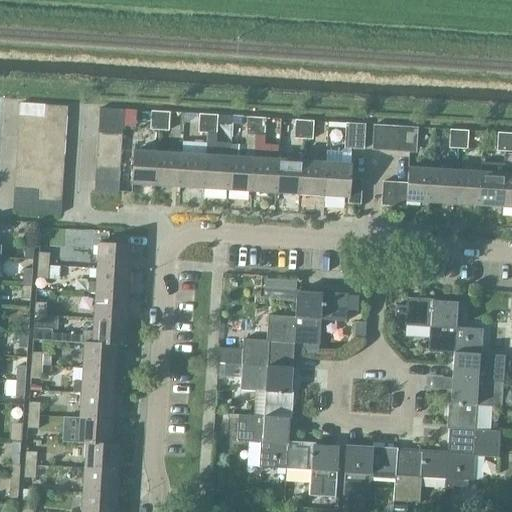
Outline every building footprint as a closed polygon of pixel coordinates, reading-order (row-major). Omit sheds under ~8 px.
[(19,104),(18,116),(42,117),(43,105),(19,104)] [(43,105),(42,117),(66,119),(67,107),(43,105)] [(99,109),(98,120),(122,122),(123,110),(99,109)] [(150,130),(159,131),(160,113),(151,112),(150,130)] [(160,113),(159,131),(168,131),(169,113),(160,113)] [(208,116),(199,115),(198,133),(207,134),(208,116)] [(18,116),(18,128),(42,129),(42,117),(18,116)] [(217,116),(208,116),(207,134),(216,134),(217,116)] [(42,117),(42,129),(66,131),(66,119),(42,117)] [(246,136),(255,137),(256,119),(248,118),(246,136)] [(256,119),(255,137),(264,137),(265,119),(256,119)] [(98,120),(98,132),(122,134),(122,122),(98,120)] [(281,120),(280,132),(292,132),(293,121),(281,120)] [(294,139),(303,140),(304,122),(295,121),(294,139)] [(304,122),(303,140),(312,140),(313,122),(304,122)] [(351,149),(364,150),(365,125),(346,124),(344,149),(351,149)] [(372,150),(384,151),(386,126),(373,126),(372,150)] [(384,151),(397,152),(398,127),(386,126),(384,151)] [(398,127),(397,152),(416,153),(418,129),(398,127)] [(18,128),(17,140),(41,141),(42,129),(18,128)] [(42,129),(41,141),(65,143),(66,131),(42,129)] [(449,149),(458,150),(459,131),(450,131),(449,149)] [(459,131),(458,150),(467,150),(468,132),(459,131)] [(98,132),(97,144),(121,146),(122,134),(98,132)] [(207,134),(207,144),(206,156),(205,190),(228,191),(230,157),(230,145),(231,144),(215,143),(216,134),(207,134)] [(497,152),(506,153),(507,134),(498,134),(497,152)] [(255,137),(246,136),(246,145),(231,144),(230,145),(230,157),(228,191),(252,193),(254,159),(255,137)] [(17,140),(16,152),(40,153),(41,141),(17,140)] [(41,141),(40,153),(64,155),(65,143),(41,141)] [(207,144),(183,142),(182,154),(180,188),(205,190),(207,144)] [(97,144),(96,156),(120,158),(121,146),(97,144)] [(348,199),(349,180),(350,165),(351,149),(344,149),(341,152),(326,151),(326,163),(324,197),(348,198),(348,199)] [(132,185),(156,187),(158,153),(134,151),(132,185)] [(16,152),(16,164),(40,165),(40,153),(16,152)] [(40,153),(40,165),(64,167),(64,155),(40,153)] [(180,188),(182,154),(158,153),(156,187),(180,188)] [(96,156),(96,168),(119,170),(120,158),(96,156)] [(252,193),(276,194),(278,160),(254,159),(252,193)] [(276,194),(300,196),(302,162),(278,160),(276,194)] [(300,196),(324,197),(326,163),(302,162),(300,196)] [(479,207),(503,208),(504,174),(505,164),(481,162),(481,173),(479,207)] [(16,164),(15,176),(39,177),(40,165),(16,164)] [(40,165),(39,177),(63,179),(64,167),(40,165)] [(96,168),(95,180),(119,182),(119,170),(96,168)] [(407,202),(431,204),(433,170),(408,168),(407,184),(406,202),(407,202)] [(431,204),(455,205),(457,171),(433,170),(431,204)] [(455,205),(479,207),(481,173),(457,171),(455,205)] [(503,208),(511,208),(511,174),(504,174),(503,208)] [(15,176),(14,188),(38,189),(39,177),(15,176)] [(39,177),(38,189),(62,191),(63,179),(39,177)] [(119,182),(95,180),(94,192),(118,194),(119,182)] [(348,199),(348,198),(348,204),(361,205),(362,181),(349,180),(348,199)] [(381,206),(394,207),(395,183),(382,182),(381,206)] [(406,208),(407,202),(406,202),(407,184),(395,183),(394,207),(406,208)] [(14,188),(13,200),(37,201),(38,189),(14,188)] [(38,189),(37,201),(61,203),(62,191),(38,189)] [(13,212),(37,213),(37,201),(13,200),(13,212)] [(37,201),(37,213),(61,215),(61,203),(37,201)] [(98,243),(96,269),(130,271),(131,246),(98,243)] [(24,259),(33,260),(34,244),(25,244),(24,259)] [(39,253),(38,266),(47,266),(47,253),(39,253)] [(47,266),(38,266),(37,279),(46,279),(47,266)] [(23,269),(22,284),(32,284),(33,269),(23,269)] [(89,282),(88,293),(95,294),(128,296),(130,271),(96,269),(95,283),(89,282)] [(296,293),(296,281),(267,279),(266,291),(296,293)] [(32,284),(22,284),(21,300),(31,300),(32,284)] [(296,293),(295,317),(296,317),(294,344),(295,344),(319,345),(321,320),(346,322),(347,311),(358,311),(359,296),(348,296),(348,294),(319,292),(318,294),(296,293)] [(95,294),(93,319),(127,321),(128,296),(95,294)] [(428,352),(453,354),(454,354),(456,328),(458,303),(436,302),(436,299),(407,298),(406,305),(396,304),(396,316),(405,317),(404,325),(430,327),(428,352)] [(43,316),(45,316),(46,303),(44,303),(35,303),(35,316),(43,316)] [(45,329),(45,316),(43,316),(35,316),(33,340),(51,341),(52,333),(52,329),(45,329)] [(243,350),(242,365),(293,369),(295,344),(294,344),(296,317),(295,317),(268,316),(267,341),(243,339),(243,350)] [(21,318),(20,333),(29,333),(30,318),(21,318)] [(82,331),(82,335),(84,343),(117,346),(125,347),(127,321),(93,319),(92,332),(82,331)] [(355,324),(355,336),(363,336),(363,324),(355,324)] [(453,354),(452,379),(503,382),(505,356),(482,355),(483,329),(456,328),(454,354),(453,354)] [(29,333),(20,333),(19,348),(28,348),(29,333)] [(84,343),(82,368),(116,370),(117,346),(84,343)] [(222,349),(221,364),(242,365),(243,350),(222,349)] [(32,352),(31,365),(40,366),(41,353),(32,352)] [(40,366),(31,365),(31,378),(39,379),(40,366)] [(265,392),(264,417),(290,419),(292,419),(294,390),(292,390),(293,369),(242,365),(240,391),(265,392)] [(18,366),(17,381),(26,382),(26,367),(18,366)] [(219,366),(218,378),(221,378),(221,379),(237,380),(238,368),(222,367),(219,366)] [(74,382),(73,393),(80,393),(114,395),(115,387),(118,387),(121,384),(122,374),(119,371),(115,371),(116,370),(82,368),(81,382),(74,382)] [(446,430),(449,430),(449,429),(475,430),(476,406),(502,408),(502,397),(503,382),(452,379),(450,401),(448,401),(446,430)] [(26,382),(17,381),(16,396),(25,397),(26,382)] [(47,384),(41,384),(41,386),(40,391),(55,392),(56,387),(49,386),(47,384)] [(80,393),(79,418),(112,420),(114,395),(80,393)] [(511,397),(502,397),(502,408),(510,408),(511,397)] [(29,402),(28,415),(37,416),(38,403),(29,402)] [(37,416),(28,415),(27,428),(36,429),(37,416)] [(259,468),(286,470),(288,442),(289,442),(290,419),(264,417),(239,415),(237,441),(260,443),(259,468)] [(77,444),(85,444),(111,445),(112,420),(79,418),(77,444)] [(13,426),(13,442),(21,442),(22,427),(13,426)] [(446,480),(445,489),(467,490),(468,481),(473,482),(475,456),(498,458),(500,432),(475,430),(449,429),(449,430),(447,452),(448,452),(446,480)] [(288,442),(286,470),(311,471),(309,496),(336,498),(339,447),(327,446),(317,445),(317,443),(294,441),(294,442),(289,442),(288,442)] [(11,465),(11,480),(19,481),(20,465),(21,442),(13,442),(11,465)] [(85,444),(84,469),(117,471),(119,445),(111,445),(85,444)] [(371,475),(395,476),(395,477),(397,451),(398,451),(398,449),(398,448),(369,446),(369,448),(359,448),(346,448),(343,499),(369,500),(371,475)] [(395,477),(395,476),(393,502),(420,503),(421,478),(446,480),(448,452),(447,452),(442,451),(419,449),(419,452),(408,451),(408,452),(398,451),(397,451),(395,477)] [(26,452),(25,465),(34,465),(35,452),(26,452)] [(34,465),(25,465),(24,478),(33,478),(34,465)] [(84,469),(82,494),(116,496),(117,471),(84,469)] [(19,481),(11,480),(10,495),(18,496),(19,481)] [(82,494),(81,511),(114,511),(116,496),(82,494)] [(342,500),(342,511),(363,511),(364,501),(342,500)] [(23,502),(22,511),(31,511),(32,502),(23,502)]
